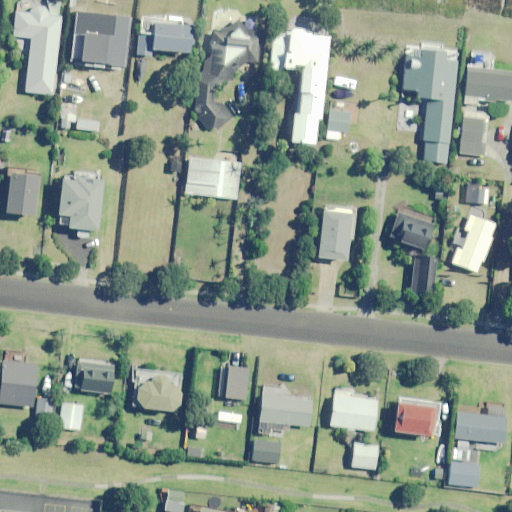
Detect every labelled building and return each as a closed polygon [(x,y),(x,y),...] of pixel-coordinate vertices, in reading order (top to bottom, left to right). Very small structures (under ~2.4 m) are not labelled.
[(44,8),(29,6),(28,14),(13,12),(10,36),(29,39),(22,92),(50,95),(59,17),(43,16),(44,8)] [(177,21),(138,17),(134,55),(150,57),(150,51),(186,54),(189,27),(177,26),(177,21)] [(218,95),(232,84),(231,74),(244,63),(253,66),(255,64),(258,46),(237,22),(225,33),(203,31),(195,114),(211,134),(230,118),(218,103),(218,95)] [(317,46),(308,45),(309,30),(284,29),(283,47),(270,46),(269,67),(299,70),(297,101),(289,101),(286,143),(312,145),(314,118),(316,118),(319,70),(315,70),(317,46)] [(81,48),(70,48),(70,72),(81,72),(81,48)] [(442,53),(418,51),(417,69),(402,68),(400,90),(415,91),(414,100),(425,102),(419,161),(444,164),(455,62),(441,61),(442,53)] [(511,100),(511,72),(465,69),(462,104),(474,105),(474,99),(511,103),(511,100)] [(73,122),(74,98),(60,98),(60,122),(73,122)] [(347,114),(329,111),(325,139),(337,141),(338,132),(345,133),(347,114)] [(483,121),(461,119),(457,154),(480,156),(483,121)] [(238,165),(187,158),(183,194),(234,200),(238,165)] [(36,178),(7,175),(3,213),(31,217),(36,178)] [(71,179),(71,182),(58,181),(56,216),(67,217),(66,229),(75,230),(75,238),(86,239),(87,231),(95,232),(99,181),(71,179)] [(486,184),(465,183),(464,203),(485,205),(486,184)] [(445,192),(434,190),(432,201),(443,202),(445,192)] [(350,240),(351,216),(318,214),(315,259),(344,261),(345,240),(350,240)] [(431,226),(396,215),(389,239),(423,250),(431,226)] [(494,226),(468,215),(462,230),(467,232),(460,250),(455,248),(449,263),(476,274),(494,226)] [(434,259),(414,257),(410,294),(430,296),(434,259)] [(34,365),(0,363),(0,365),(0,405),(30,408),(34,365)] [(111,366),(75,363),(73,391),(108,394),(111,366)] [(179,377),(136,372),(133,409),(170,412),(176,409),(179,377)] [(347,391),(337,390),(337,396),(331,396),(328,428),(371,432),(374,400),(347,398),(347,391)] [(308,400),(258,397),(256,434),(269,435),(269,431),(287,433),(287,426),(306,427),(308,400)] [(51,401),(36,400),(34,418),(49,420),(51,401)] [(79,405),(59,405),(58,429),(78,430),(79,405)] [(435,408),(396,405),(393,434),(428,437),(429,425),(433,426),(435,408)] [(501,444),(505,407),(485,405),(484,416),(454,413),(452,439),(501,444)] [(239,416),(216,413),(214,428),(237,430),(239,416)] [(277,444),(252,443),(251,462),(276,464),(277,444)] [(375,446),(351,444),(349,467),(373,470),(375,446)] [(467,450),(451,450),(451,460),(467,460),(467,450)] [(475,465),(447,463),(446,485),(474,487),(475,465)] [(181,491),(167,491),(166,502),(181,503),(181,491)]
